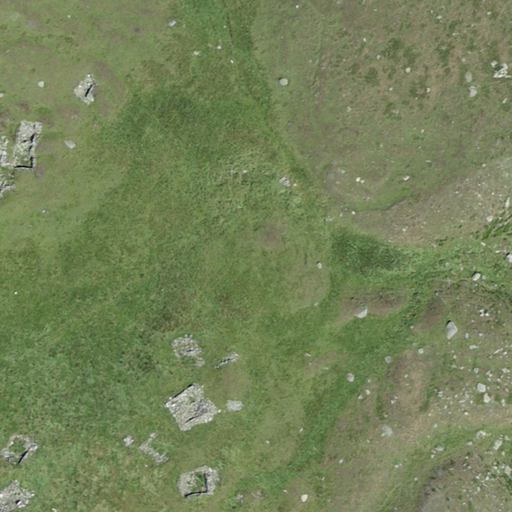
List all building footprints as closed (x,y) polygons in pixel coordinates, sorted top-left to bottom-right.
[(186,334),(169,346),(178,360),(195,349),(186,334)] [(201,380),(159,404),(178,437),(220,413),(201,380)] [(17,422),(0,444),(0,445),(21,461),(38,438),(17,422)] [(204,465),(176,472),(183,500),(211,493),(204,465)] [(16,478),(0,491),(0,506),(4,511),(13,511),(32,497),(16,478)]
